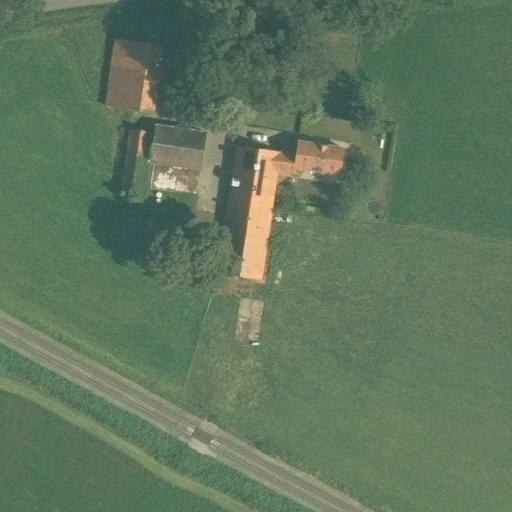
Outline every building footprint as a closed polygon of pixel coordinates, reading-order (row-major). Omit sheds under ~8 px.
[(153,114),(163,47),(114,40),(105,106),(153,114)] [(201,170),(206,132),(155,125),(150,163),(201,170)] [(142,198),(150,132),(128,130),(120,195),(142,198)] [(227,202),(272,208),(277,175),(283,176),(283,174),(298,176),(299,169),(340,175),(343,150),(297,144),(296,152),(280,150),(280,153),(236,146),(227,202)] [(262,281),(272,208),(227,202),(215,274),(262,281)]
